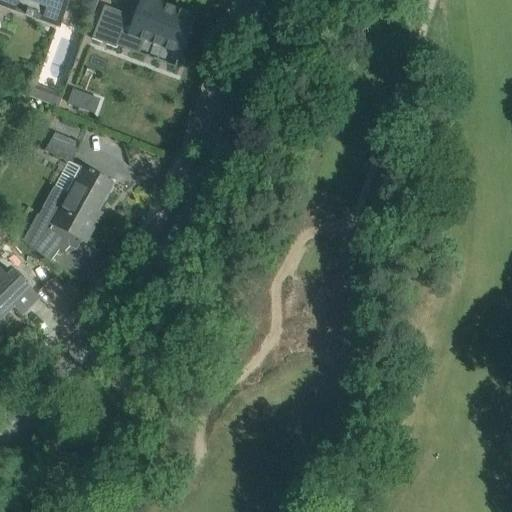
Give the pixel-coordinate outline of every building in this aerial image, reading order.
[(59,25),(68,0),(0,0),(0,7),(13,12),(14,9),(59,25)] [(104,6),(92,39),(116,49),(117,47),(122,33),(144,41),(181,54),(181,53),(180,53),(182,48),(183,49),(188,36),(187,35),(189,31),(194,17),(193,17),(188,15),(189,14),(188,13),(187,15),(180,13),(181,11),(180,10),(179,12),(174,10),(167,8),(167,7),(159,4),(156,4),(157,3),(152,2),(147,0),(143,0),(140,9),(136,20),(128,17),(129,15),(104,6)] [(77,108),(82,94),(72,90),(67,104),(77,108)] [(78,150),(57,142),(52,140),(45,152),(72,164),(78,150)] [(112,185),(94,175),(83,168),(69,193),(55,186),(39,215),(38,215),(23,242),(49,263),(59,250),(66,255),(67,255),(65,253),(69,248),(76,251),(81,240),(85,242),(96,221),(89,218),(93,211),(96,213),(112,185)] [(0,320),(14,307),(22,316),(39,299),(13,272),(7,278),(0,270),(0,320)]
